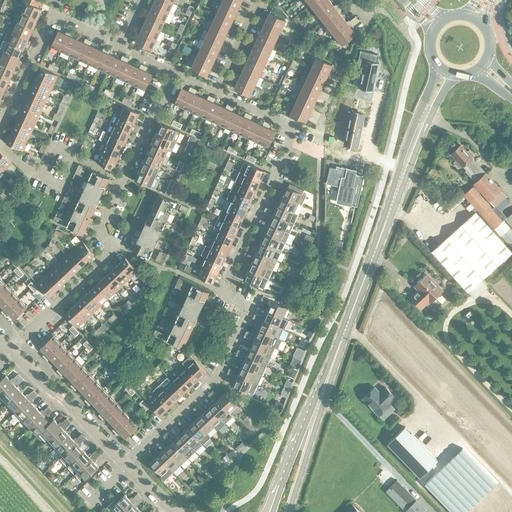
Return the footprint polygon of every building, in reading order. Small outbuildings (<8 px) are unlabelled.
[(173,2),(167,0),(154,0),(153,4),(169,12),(173,2)] [(240,0),(222,0),(222,2),(238,10),(242,1),(240,0)] [(330,1),(329,0),(315,0),(310,4),(316,12),(330,1)] [(330,1),(316,12),(323,20),(336,9),(330,1)] [(27,2),(22,12),(37,19),(42,9),(27,2)] [(238,10),(222,2),(217,12),(233,19),(238,10)] [(164,21),(169,12),(153,4),(150,10),(146,8),(144,12),(164,21)] [(343,17),(336,9),(323,20),(329,28),(343,17)] [(22,12),(17,22),(33,29),(37,19),(22,12)] [(160,30),(164,21),(144,12),(143,15),(147,17),(144,23),(160,30)] [(217,12),(213,21),(229,28),(233,19),(217,12)] [(269,13),(265,22),(281,30),(285,20),(269,13)] [(343,17),(329,28),(336,36),(349,25),(343,17)] [(229,28),(213,21),(209,30),(225,38),(229,28)] [(17,22),(13,31),(13,32),(28,39),(33,29),(17,22)] [(281,30),(265,22),(261,32),(276,39),(281,30)] [(156,39),(160,30),(144,23),(142,29),(137,27),(136,30),(156,39)] [(356,33),(349,25),(336,36),(342,44),(356,33)] [(9,29),(4,39),(24,49),(28,39),(13,32),(13,31),(9,29)] [(51,46),(61,51),(70,31),(67,29),(65,33),(58,31),(51,46)] [(156,39),(136,30),(134,33),(139,35),(136,42),(151,49),(156,39)] [(209,30),(204,39),(220,47),(225,38),(209,30)] [(61,51),(70,55),(77,39),(71,36),(73,32),(70,31),(61,51)] [(261,32),(256,41),(272,48),(276,39),(261,32)] [(70,55),(79,59),(89,39),(85,38),(83,42),(77,39),(70,55)] [(24,49),(4,39),(0,47),(0,49),(4,51),(19,59),(24,49)] [(79,59),(89,64),(96,48),(90,45),(92,41),(89,39),(79,59)] [(220,47),(204,39),(200,49),(216,56),(220,47)] [(272,48),(256,41),(252,50),(268,58),(272,48)] [(89,64),(98,68),(107,48),(104,46),(102,51),(96,48),(89,64)] [(107,48),(98,68),(107,72),(114,56),(108,54),(110,49),(107,48)] [(200,49),(196,58),(212,65),(216,56),(200,49)] [(252,50),(248,59),(264,67),(268,58),(252,50)] [(358,63),(357,66),(365,68),(361,86),(360,88),(360,87),(360,88),(373,91),(373,90),(372,90),(378,63),(379,63),(376,62),(378,54),(376,54),(368,52),(360,50),(360,51),(358,61),(358,63)] [(19,59),(4,51),(0,59),(0,61),(15,68),(19,59)] [(107,72),(116,76),(126,56),(122,55),(120,59),(114,56),(107,72)] [(126,81),(133,65),(127,62),(129,58),(126,56),(116,76),(126,81)] [(312,67),(328,74),(332,64),(317,57),(312,67)] [(212,65),(196,58),(191,68),(207,75),(212,65)] [(264,67),(248,59),(243,69),(259,76),(264,67)] [(0,73),(10,78),(15,68),(0,61),(0,73)] [(126,81),(135,85),(144,65),(141,64),(139,68),(133,65),(126,81)] [(144,65),(135,85),(145,90),(152,74),(145,71),(147,67),(144,65)] [(328,74),(312,67),(308,76),(324,83),(328,74)] [(58,75),(41,68),(37,77),(53,85),(58,75)] [(243,69),(239,78),(255,85),(259,76),(243,69)] [(10,78),(0,73),(0,85),(6,88),(10,78)] [(324,83),(308,76),(304,85),(319,93),(324,83)] [(53,85),(37,77),(32,87),(49,94),(53,85)] [(255,85),(239,78),(234,88),(250,95),(255,85)] [(319,93),(304,85),(299,95),(315,102),(319,93)] [(49,94),(32,87),(28,96),(45,103),(49,94)] [(174,104),(184,108),(193,88),(190,87),(188,91),(182,88),(174,104)] [(184,108),(194,112),(201,97),(195,94),(197,90),(193,88),(184,108)] [(194,112),(203,117),(212,97),(209,95),(207,99),(201,97),(194,112)] [(315,102),(299,95),(295,104),(311,111),(315,102)] [(45,103),(28,96),(24,105),(40,113),(45,103)] [(337,96),(333,104),(335,105),(336,105),(338,105),(341,106),(342,105),(353,107),(355,99),(339,96),(338,96),(337,96)] [(104,108),(109,99),(105,97),(100,106),(104,108)] [(203,117),(212,121),(219,105),(213,102),(215,98),(212,97),(203,117)] [(116,113),(135,122),(139,113),(120,104),(116,113)] [(212,121),(221,125),(230,105),(227,104),(225,108),(219,105),(212,121)] [(311,111),(295,104),(291,114),(306,121),(311,111)] [(40,113),(24,105),(20,114),(36,122),(40,113)] [(221,125),(231,129),(238,114),(232,111),(234,107),(230,105),(221,125)] [(352,108),(345,143),(360,146),(367,112),(352,108)] [(231,129),(240,134),(249,114),(246,112),(244,116),(238,114),(231,129)] [(111,122),(130,131),(135,122),(116,113),(116,114),(115,113),(111,122)] [(36,122),(20,114),(15,123),(32,131),(36,122)] [(240,134),(249,138),(256,122),(251,119),(252,115),(249,114),(240,134)] [(249,138),(258,142),(268,122),(264,121),(262,125),(256,122),(249,138)] [(130,131),(111,122),(106,132),(126,141),(130,131)] [(181,132),(161,122),(156,132),(176,141),(181,132)] [(268,122),(258,142),(268,147),(275,131),(269,128),(271,124),(268,122)] [(32,131),(15,123),(11,133),(28,140),(32,131)] [(102,141),(122,150),(126,141),(106,132),(102,141)] [(176,141),(156,132),(152,141),(168,149),(172,151),(176,141)] [(28,140),(11,133),(7,142),(23,150),(28,140)] [(191,136),(186,146),(191,148),(195,138),(191,136)] [(101,152),(117,159),(122,150),(102,141),(98,150),(101,152)] [(168,149),(152,141),(148,151),(167,160),(169,156),(165,155),(168,149)] [(461,145),(451,154),(456,160),(454,162),(459,167),(461,165),(462,166),(466,163),(472,158),(474,156),(469,150),(467,152),(461,145)] [(12,162),(0,149),(0,165),(4,170),(12,162)] [(167,160),(148,151),(143,160),(160,167),(162,162),(166,163),(167,160)] [(101,152),(97,162),(113,169),(117,159),(101,152)] [(182,155),(178,165),(182,167),(187,157),(182,155)] [(451,234),(430,253),(466,294),(483,278),(488,274),(511,252),(511,251),(493,230),(494,228),(511,247),(511,230),(503,220),(505,218),(511,226),(511,212),(507,217),(497,205),(507,196),(472,158),(466,163),(479,178),(474,183),(475,185),(464,195),(477,210),(451,234)] [(160,167),(143,160),(139,169),(155,177),(160,167)] [(244,161),(239,171),(260,180),(265,171),(244,161)] [(79,164),(73,177),(77,180),(79,176),(82,177),(86,167),(79,164)] [(327,179),(326,183),(327,183),(327,181),(331,182),(341,184),(338,195),(346,197),(345,203),(351,204),(351,205),(357,206),(360,194),(364,176),(356,174),(357,170),(356,170),(355,172),(347,170),(348,169),(336,166),(336,168),(330,167),(327,179)] [(139,169),(135,179),(151,187),(155,177),(139,169)] [(109,178),(93,170),(66,226),(83,234),(109,178)] [(235,180),(256,190),(260,180),(239,171),(235,180)] [(301,176),(295,173),(292,181),(297,183),(301,176)] [(235,180),(231,189),(251,199),(256,190),(235,180)] [(281,189),(280,191),(281,192),(280,194),(301,205),(302,204),(306,195),(302,193),(304,190),(290,183),(288,187),(286,186),(284,190),(281,189)] [(227,199),(231,201),(247,208),(251,199),(231,189),(227,199)] [(451,189),(444,195),(449,200),(456,194),(451,189)] [(298,214),(303,205),(302,204),(301,205),(280,194),(281,192),(280,191),(278,190),(275,196),(278,197),(279,195),(281,196),(278,205),(298,214)] [(159,194),(158,194),(133,250),(149,257),(175,201),(159,194)] [(461,194),(448,205),(452,210),(465,198),(461,194)] [(247,208),(231,201),(227,210),(243,217),(247,208)] [(278,205),(273,214),(294,224),(298,214),(278,205)] [(222,208),(218,217),(239,227),(243,217),(227,210),(222,208)] [(266,214),(269,215),(268,217),(271,219),(269,223),(290,233),(294,224),(273,214),(271,213),(272,210),(269,208),(266,214)] [(63,219),(55,215),(53,220),(60,223),(63,219)] [(218,217),(214,226),(234,236),(239,227),(218,217)] [(263,231),(285,242),(290,233),(269,223),(267,227),(264,226),(263,228),(264,228),(263,231)] [(212,231),(216,233),(214,238),(230,245),(234,236),(214,226),(214,227),(212,231)] [(260,242),(281,251),(285,242),(263,231),(264,228),(263,228),(261,227),(258,232),(261,234),(260,236),(263,237),(260,242)] [(307,234),(304,239),(311,243),(314,237),(307,234)] [(214,238),(210,247),(226,255),(230,245),(214,238)] [(82,240),(81,241),(74,248),(86,261),(94,254),(82,240)] [(256,251),(277,260),(281,251),(260,242),(259,246),(256,244),(255,247),(252,245),(249,251),(253,252),(254,250),(256,251)] [(226,255),(210,247),(206,256),(222,264),(226,255)] [(86,261),(74,248),(67,255),(79,268),(86,261)] [(160,250),(155,260),(163,264),(167,254),(160,250)] [(252,260),(272,270),(277,260),(256,251),(252,260)] [(302,253),(299,258),(305,261),(307,255),(302,253)] [(79,268),(67,255),(59,262),(72,275),(79,268)] [(206,256),(201,266),(217,273),(222,264),(206,256)] [(138,270),(126,257),(118,264),(130,278),(138,270)] [(252,260),(250,264),(247,263),(246,265),(243,264),(241,269),(244,271),(245,268),(248,269),(264,277),(267,279),(268,279),(272,270),(252,260)] [(72,275),(59,262),(52,268),(64,282),(72,275)] [(130,278),(118,264),(110,271),(123,284),(130,278)] [(201,266),(197,275),(213,283),(217,273),(201,266)] [(64,282),(52,268),(45,275),(57,289),(64,282)] [(243,279),(263,288),(267,279),(264,277),(248,269),(245,268),(244,271),(244,274),(245,274),(243,279)] [(103,278),(115,291),(123,284),(110,271),(103,278)] [(45,275),(37,283),(49,296),(57,289),(45,275)] [(421,307),(429,300),(431,302),(442,291),(426,275),(423,278),(420,278),(418,279),(416,281),(416,284),(415,285),(420,290),(412,298),(421,307)] [(96,285),(108,298),(115,291),(103,278),(96,285)] [(188,287),(190,283),(186,281),(179,278),(174,287),(182,291),(184,285),(188,287)] [(6,284),(0,288),(0,302),(13,291),(6,284)] [(209,291),(192,284),(166,340),(183,348),(209,291)] [(108,298),(96,285),(88,292),(100,305),(108,298)] [(13,291),(0,302),(0,303),(4,308),(1,311),(3,314),(20,299),(13,291)] [(81,299),(93,312),(100,305),(88,292),(81,299)] [(270,303),(267,310),(283,317),(287,308),(262,296),(261,299),(267,302),(268,302),(270,303)] [(20,299),(3,314),(6,316),(9,313),(14,319),(27,307),(20,299)] [(93,312),(81,299),(73,306),(86,319),(93,312)] [(73,306),(66,313),(78,327),(86,319),(73,306)] [(288,319),(283,317),(267,310),(263,319),(283,328),(288,319)] [(263,319),(259,328),(275,336),(274,336),(279,338),(283,328),(263,319)] [(275,336),(259,328),(254,337),(270,345),(274,336),(275,336)] [(153,334),(160,337),(164,339),(166,334),(155,329),(153,334)] [(61,343),(53,335),(41,347),(46,352),(42,355),(45,358),(61,343)] [(254,337),(250,347),(270,356),(275,347),(270,345),(254,337)] [(302,337),(299,344),(307,347),(310,340),(302,337)] [(55,362),(68,350),(61,343),(45,358),(47,361),(51,357),(55,362)] [(270,356),(250,347),(246,356),(266,365),(270,356)] [(68,350),(55,362),(60,367),(56,370),(59,373),(75,358),(68,350)] [(243,361),(241,365),(262,375),(266,365),(246,356),(243,355),(244,352),(241,351),(239,356),(241,358),(241,360),(243,361)] [(182,363),(186,366),(198,379),(206,372),(194,359),(193,359),(190,355),(182,363)] [(75,358),(59,373),(61,375),(65,372),(69,377),(82,365),(75,358)] [(73,388),(89,373),(82,365),(69,377),(74,382),(70,385),(73,388)] [(262,375),(241,365),(237,375),(258,384),(262,375)] [(198,379),(186,366),(178,373),(191,386),(198,379)] [(292,366),(288,374),(295,378),(299,369),(292,366)] [(116,375),(117,375),(120,379),(126,373),(122,369),(119,373),(116,375)] [(258,384),(237,375),(235,373),(236,371),(233,369),(230,375),(233,376),(234,379),(235,379),(233,384),(253,394),(258,384)] [(83,392),(96,380),(89,373),(73,388),(75,390),(79,387),(83,392)] [(178,373),(171,380),(183,393),(191,386),(178,373)] [(0,394),(1,395),(13,383),(6,375),(0,380),(0,394)] [(288,379),(285,385),(290,387),(293,382),(288,379)] [(96,380),(83,392),(87,397),(84,400),(87,403),(103,387),(96,380)] [(171,380),(163,387),(176,400),(183,393),(171,380)] [(13,383),(1,395),(8,403),(21,391),(13,383)] [(153,390),(156,394),(168,407),(176,400),(163,387),(160,383),(153,390)] [(103,387),(87,403),(89,405),(93,402),(97,407),(110,395),(103,387)] [(380,393),(374,387),(363,398),(365,400),(365,403),(366,404),(368,405),(370,406),(379,415),(391,404),(390,403),(396,397),(386,387),(380,393)] [(21,391),(8,403),(15,411),(28,399),(30,397),(32,399),(35,397),(31,392),(28,395),(27,397),(21,391)] [(229,412),(237,405),(225,392),(217,399),(229,412)] [(213,404),(210,406),(222,419),(225,423),(233,416),(229,412),(217,399),(217,400),(215,398),(217,395),(215,393),(210,397),(213,400),(211,402),(213,404)] [(160,414),(168,407),(156,394),(148,401),(160,414)] [(110,395),(97,407),(101,412),(98,415),(101,417),(117,402),(110,395)] [(28,399),(15,411),(23,419),(36,407),(28,399)] [(276,401),(273,408),(281,411),(284,404),(276,401)] [(117,402),(101,417),(103,420),(107,417),(111,422),(124,410),(117,402)] [(222,419),(210,406),(202,413),(214,426),(222,419)] [(36,407),(23,419),(30,427),(43,415),(36,407)] [(200,416),(195,420),(207,433),(214,426),(202,413),(200,411),(202,409),(200,407),(195,411),(198,414),(200,416)] [(124,410),(111,422),(115,426),(112,430),(115,432),(131,417),(124,410)] [(43,415),(30,427),(38,435),(41,431),(50,422),(43,415)] [(125,437),(137,426),(138,425),(131,417),(115,432),(117,435),(121,432),(125,437)] [(49,439),(61,427),(54,419),(50,422),(41,431),(49,439)] [(207,433),(195,420),(187,427),(203,444),(210,437),(207,433)] [(185,429),(180,434),(195,451),(203,444),(187,427),(185,425),(188,423),(186,421),(181,425),(183,427),(184,427),(185,429)] [(56,447),(69,435),(61,427),(49,439),(56,447)] [(420,477),(437,460),(405,427),(388,443),(420,477)] [(180,434),(173,441),(188,458),(195,451),(180,434)] [(56,447),(63,455),(76,443),(69,435),(56,447)] [(181,465),(188,458),(173,441),(171,439),(173,437),(170,435),(166,439),(168,441),(167,442),(168,444),(169,445),(165,448),(181,465)] [(63,455),(60,458),(67,466),(84,451),(76,443),(63,455)] [(165,448),(158,455),(170,468),(173,472),(181,465),(165,448)] [(233,450),(227,454),(231,459),(236,455),(233,450)] [(84,451),(67,466),(75,474),(91,458),(84,451)] [(170,468),(158,455),(150,463),(162,476),(170,468)] [(227,455),(221,459),(225,463),(230,459),(227,455)] [(91,458),(75,474),(82,482),(99,467),(91,458)] [(209,466),(204,470),(209,475),(214,471),(209,466)] [(202,473),(197,477),(201,482),(206,477),(202,473)] [(194,480),(189,485),(194,489),(198,485),(194,480)] [(429,511),(397,480),(388,490),(407,509),(406,511),(429,511)] [(113,507),(117,511),(121,511),(132,502),(125,494),(116,502),(114,500),(107,507),(110,510),(113,507)] [(137,511),(140,510),(132,502),(121,511),(137,511)]
